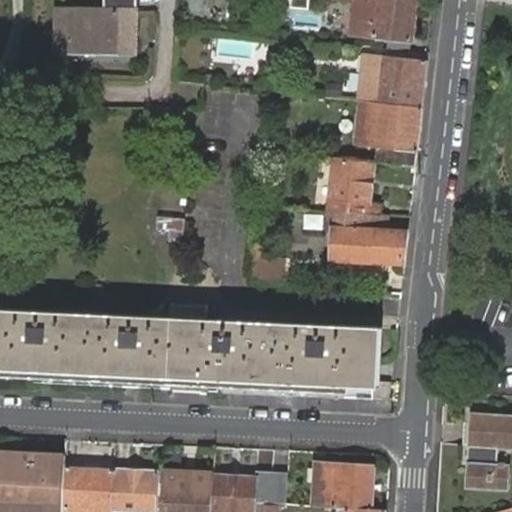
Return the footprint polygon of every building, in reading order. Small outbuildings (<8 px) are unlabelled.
[(138,12),(138,0),(104,0),(105,11),(58,10),(58,48),(108,49),(109,40),(119,40),(119,12),(138,12)] [(410,50),(415,0),(357,0),(355,35),(390,38),(389,48),(410,50)] [(366,52),(360,100),(370,101),(380,102),(424,107),(429,59),(366,52)] [(327,84),(326,96),(342,98),(343,85),(327,84)] [(417,167),(424,107),(380,102),(370,101),(360,100),(355,144),(371,147),(377,148),(376,162),(417,167)] [(268,151),(266,170),(276,171),(278,153),(268,151)] [(376,162),(335,157),(333,175),(331,199),(330,204),(329,212),(331,212),(365,214),(382,214),(383,204),(370,204),(376,162)] [(334,258),(405,262),(406,262),(410,232),(388,230),(389,215),(382,214),(365,214),(331,212),(330,218),(337,219),(337,227),(335,227),(334,258)] [(284,268),(254,266),(252,281),(283,284),(284,268)] [(374,386),(374,381),(375,364),(378,326),(320,323),(319,333),(43,320),(44,311),(0,308),(0,380),(171,389),(172,383),(0,375),(0,368),(186,377),(186,384),(203,385),(203,379),(374,386)] [(319,333),(320,323),(208,318),(173,317),(44,311),(43,320),(319,333)] [(0,375),(172,383),(186,384),(186,377),(0,368),(0,375)] [(374,393),(374,386),(203,379),(203,385),(374,393)] [(392,399),(392,382),(374,381),(374,386),(374,393),(373,398),(392,399)] [(511,411),(473,409),(468,485),(508,487),(510,460),(496,459),(498,443),(511,443),(511,411)] [(1,452),(0,468),(0,508),(8,509),(53,511),(62,511),(63,511),(67,454),(56,454),(11,452),(1,452)] [(339,507),(374,509),(377,466),(336,464),(324,464),(322,506),(334,506),(339,507)] [(112,511),(115,469),(69,466),(66,511),(112,511)] [(144,511),(144,510),(158,511),(160,472),(115,469),(112,511),(144,511)] [(271,503),(273,472),(257,471),(257,477),(215,474),(212,511),(262,511),(263,503),(271,503)] [(212,511),(210,511),(212,474),(170,472),(167,511),(212,511)] [(289,473),(273,472),(271,503),(287,504),(289,473)]
